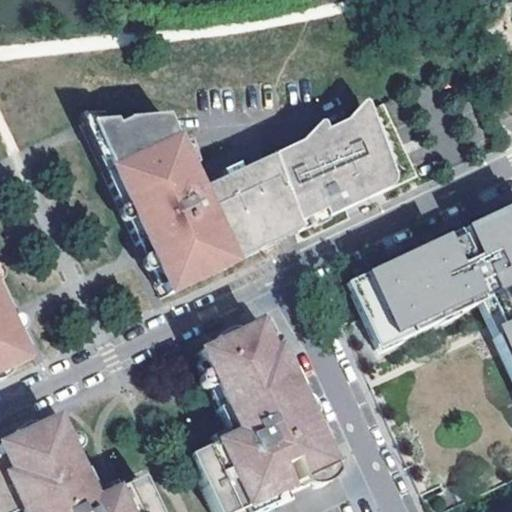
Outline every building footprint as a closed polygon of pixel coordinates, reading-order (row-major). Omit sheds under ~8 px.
[(272,156),(301,230),(371,197),(419,174),(385,104),(272,156)] [(142,256),(161,297),(301,230),(272,156),(200,189),(190,167),(179,143),(167,117),(81,123),(137,244),(157,234),(159,240),(162,247),(142,256)] [(189,142),(179,143),(190,167),(197,164),(189,142)] [(511,207),(463,230),(473,251),(467,254),(457,233),(344,285),(376,353),(439,324),(436,318),(451,311),(454,317),(476,307),(486,303),(501,336),(491,340),(511,384),(511,207)] [(157,234),(137,244),(142,256),(162,247),(159,240),(157,234)] [(0,315),(12,310),(0,285),(0,373),(34,358),(22,334),(4,342),(0,333),(0,315)] [(486,303),(476,307),(491,340),(501,336),(486,303)] [(22,334),(12,310),(0,315),(0,333),(4,342),(22,334)] [(436,318),(439,324),(454,317),(451,311),(436,318)] [(344,467),(277,316),(194,352),(220,410),(227,407),(235,427),(238,432),(231,435),(206,446),(189,454),(214,511),(258,511),(295,496),(293,491),(344,467)] [(227,407),(220,410),(228,427),(231,435),(238,432),(235,427),(227,407)] [(88,491),(79,472),(86,468),(60,413),(0,441),(0,511),(158,511),(140,474),(99,492),(91,496),(88,491)] [(206,446),(231,435),(228,427),(202,439),(206,446)] [(99,492),(86,468),(79,472),(88,491),(91,496),(99,492)]
